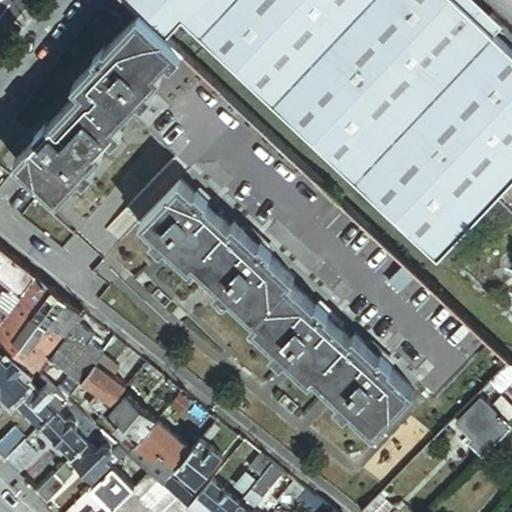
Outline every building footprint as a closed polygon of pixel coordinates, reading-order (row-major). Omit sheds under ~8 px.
[(129,0),(143,13),(166,34),(183,18),(440,261),(511,185),(511,48),(461,0),(129,0)] [(166,34),(143,13),(111,49),(109,46),(98,59),(100,61),(77,86),(84,92),(50,129),(48,126),(38,138),(40,140),(18,164),(62,204),(84,179),(89,184),(94,178),(97,181),(103,175),(95,168),(109,153),(105,150),(114,140),(118,144),(128,133),(121,127),(144,101),(149,105),(160,93),(156,90),(169,76),(165,71),(173,62),(178,67),(189,55),(166,34)] [(161,236),(159,238),(157,240),(168,251),(170,248),(173,246),(179,252),(198,270),(202,265),(225,288),(221,293),(233,303),(236,299),(261,323),(257,326),(281,350),(277,355),(288,366),(293,361),(317,385),(321,381),(344,404),(341,408),(352,418),(355,415),(377,436),(419,393),(396,371),(399,369),(387,358),(385,360),(361,337),(357,341),(333,319),(335,316),(324,305),(322,307),(297,284),(301,279),(277,256),(279,254),(268,244),(266,246),(242,222),(238,227),(214,204),(216,202),(204,191),(202,194),(187,179),(147,222),(161,236)] [(0,340),(6,346),(36,372),(38,374),(51,357),(78,321),(85,313),(0,244),(0,275),(11,284),(0,297),(0,340)] [(0,275),(0,297),(11,284),(0,275)] [(78,321),(51,357),(80,381),(96,361),(100,357),(104,351),(91,340),(95,334),(78,321)] [(29,379),(36,372),(6,346),(0,352),(11,362),(14,360),(20,366),(18,368),(29,379)] [(0,352),(0,381),(14,395),(15,394),(29,379),(18,368),(20,366),(14,360),(11,362),(0,352)] [(511,380),(511,361),(510,359),(487,383),(499,394),(511,380)] [(96,361),(80,381),(91,390),(110,406),(127,386),(96,361)] [(46,381),(38,374),(36,372),(29,379),(39,389),(46,381)] [(55,389),(46,381),(39,389),(29,379),(15,394),(43,423),(58,408),(48,397),(55,389)] [(91,390),(80,381),(66,399),(74,405),(77,408),(81,404),(91,390)] [(58,408),(66,399),(55,389),(48,397),(58,408)] [(99,418),(110,406),(91,390),(81,404),(99,418)] [(131,434),(139,442),(143,438),(159,419),(129,394),(109,416),(119,424),(115,430),(122,436),(126,439),(131,434)] [(511,405),(503,396),(492,407),(508,422),(511,417),(511,405)] [(468,440),(483,455),(511,426),(508,422),(492,407),(483,397),(457,424),(470,437),(468,440)] [(74,405),(66,399),(58,408),(65,414),(74,405)] [(77,408),(74,405),(65,414),(66,416),(68,415),(68,414),(69,414),(70,414),(72,414),(73,414),(74,414),(75,414),(79,410),(77,408)] [(58,408),(43,423),(75,455),(90,439),(81,430),(76,426),(77,425),(77,424),(78,423),(78,422),(79,422),(78,420),(78,419),(78,418),(78,417),(77,416),(76,416),(75,415),(75,414),(74,414),(73,414),(72,414),(70,414),(69,414),(68,414),(68,415),(66,416),(65,414),(58,408)] [(88,417),(79,410),(75,414),(75,415),(76,416),(77,416),(78,417),(78,418),(78,419),(78,420),(79,422),(78,422),(78,423),(77,424),(77,425),(76,426),(81,430),(87,424),(84,421),(88,417)] [(119,424),(109,416),(105,421),(115,430),(119,424)] [(101,429),(94,423),(88,417),(84,421),(87,424),(81,430),(90,439),(101,429)] [(159,419),(143,438),(172,463),(188,444),(159,419)] [(215,423),(204,436),(209,441),(221,427),(215,423)] [(0,453),(7,460),(27,439),(15,428),(0,443),(0,453)] [(115,464),(127,452),(117,443),(101,429),(90,439),(100,448),(105,444),(106,443),(107,443),(109,443),(110,444),(111,444),(112,445),(112,446),(112,447),(112,448),(112,449),(112,450),(106,455),(115,464)] [(126,439),(135,447),(139,442),(131,434),(126,439)] [(129,453),(133,449),(135,447),(126,439),(122,436),(117,443),(127,452),(129,453)] [(193,449),(177,468),(196,484),(223,453),(209,441),(204,436),(193,449)] [(135,447),(133,449),(162,474),(172,463),(143,438),(139,442),(135,447)] [(90,439),(75,455),(99,480),(115,464),(106,455),(112,450),(112,449),(112,448),(112,447),(112,446),(112,445),(111,444),(110,444),(109,443),(107,443),(106,443),(105,444),(100,448),(90,439)] [(193,449),(188,444),(172,463),(177,468),(193,449)] [(162,474),(133,449),(129,453),(149,472),(164,483),(170,476),(177,468),(172,463),(162,474)] [(273,463),(262,454),(250,469),(260,478),(273,463)] [(273,463),(260,478),(256,483),(253,486),(264,495),(284,471),(273,463)] [(99,480),(94,486),(115,507),(132,490),(136,485),(115,464),(99,480)] [(64,465),(56,474),(63,481),(71,473),(64,465)] [(196,511),(190,507),(164,483),(149,472),(136,485),(132,490),(152,511),(196,511)] [(63,481),(56,474),(38,491),(49,502),(66,485),(63,481)] [(253,486),(256,483),(247,474),(238,485),(247,494),(253,486)] [(298,500),(307,489),(289,475),(273,494),(290,509),(298,500)] [(197,499),(170,476),(164,483),(190,507),(197,499)] [(217,476),(201,493),(223,511),(231,511),(243,498),(217,476)] [(243,498),(254,507),(264,495),(253,486),(247,494),(243,498)] [(312,511),(323,511),(328,506),(307,489),(298,500),(312,511)] [(223,511),(201,493),(197,499),(190,507),(196,511),(223,511)] [(379,494),(363,511),(364,511),(388,511),(393,507),(379,494)] [(243,498),(231,511),(260,511),(254,507),(243,498)]
